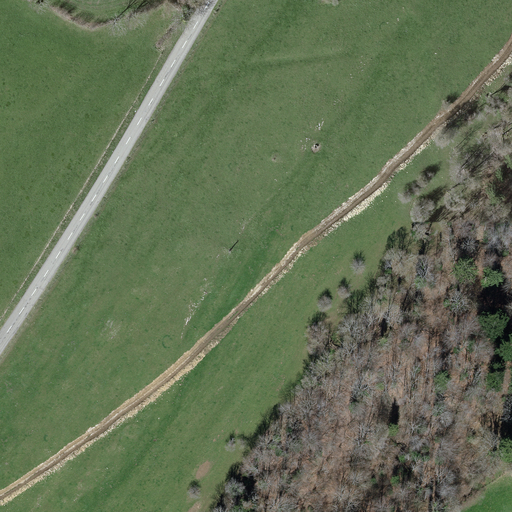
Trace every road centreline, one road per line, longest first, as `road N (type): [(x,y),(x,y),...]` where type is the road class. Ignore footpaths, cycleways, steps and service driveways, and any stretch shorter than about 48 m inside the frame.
road 1 (track): [(0,494),(187,358),(303,242),(374,187),(511,43)]
road 2 (secondary): [(0,342),(209,0)]
